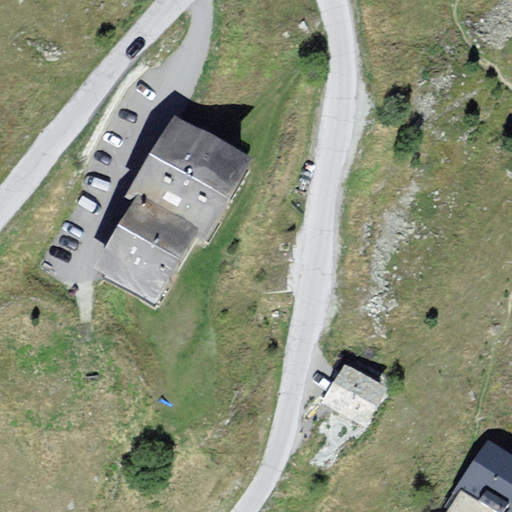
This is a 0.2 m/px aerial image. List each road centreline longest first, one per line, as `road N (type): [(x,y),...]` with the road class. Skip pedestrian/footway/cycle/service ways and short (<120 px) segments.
road 1 (unclassified): [(244,511),(280,442),(305,315),(341,78),(332,0)]
road 2 (unclassified): [(175,0),(0,210)]
